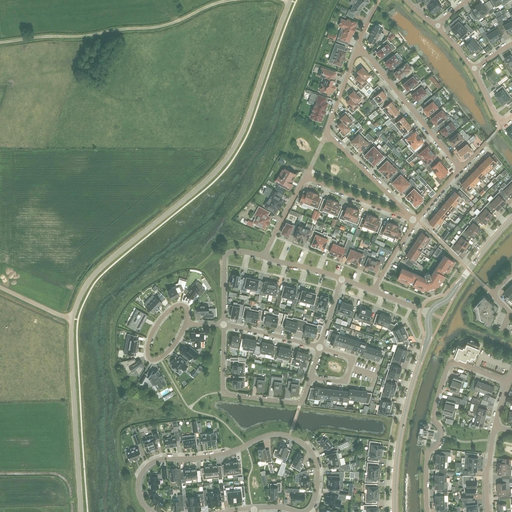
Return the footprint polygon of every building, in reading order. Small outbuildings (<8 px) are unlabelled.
[(354,5),(350,11),(358,15),(361,8),(360,8),(362,6),(363,6),(368,1),(367,0),(351,0),(350,3),(354,5)] [(428,7),(427,8),(430,11),(431,10),(434,13),(441,7),(436,0),(435,0),(432,0),(433,2),(429,6),(428,6),(428,7)] [(478,5),(476,6),(483,17),(488,13),(487,11),(490,9),(485,3),(483,5),(481,2),(478,5)] [(483,17),(476,6),(474,7),(471,9),(473,12),(470,13),(474,20),(477,18),(478,20),(483,17)] [(463,26),(461,23),(463,21),(459,16),(454,21),(456,24),(451,29),(452,29),(451,30),(453,32),(454,31),(456,33),(463,26)] [(347,21),(341,19),(340,22),(340,23),(339,26),(345,28),(340,39),(349,42),(352,33),(353,33),(356,27),(355,26),(356,23),(348,19),(347,21)] [(493,23),(496,27),(491,30),(497,40),(500,38),(502,37),(498,30),(501,28),(500,26),(497,21),(493,23)] [(371,35),(368,41),(374,44),(377,38),(381,40),(384,34),(380,32),(382,28),(381,27),(382,25),(378,24),(377,25),(376,25),(374,28),(373,28),(370,35),(371,35)] [(464,25),(463,26),(456,33),(457,35),(456,36),(458,38),(459,37),(460,38),(464,34),(467,37),(469,35),(472,32),(469,29),(468,30),(464,25)] [(465,46),(468,49),(477,41),(475,38),(477,37),(475,35),(477,33),(475,30),(472,32),(469,35),(471,38),(465,44),(466,46),(465,46)] [(495,42),(497,40),(491,30),(486,33),(485,31),(481,33),(485,38),(488,36),(492,43),(494,41),(495,42)] [(391,49),(388,46),(391,44),(387,39),(380,44),(382,47),(382,48),(376,52),(379,56),(380,55),(382,57),(387,53),(387,54),(390,51),(390,50),(391,49)] [(484,49),(477,41),(468,49),(470,52),(470,51),(472,53),(478,48),(481,52),(484,49)] [(335,43),(333,51),(329,62),(341,66),(343,61),(345,57),(345,56),(347,51),(344,50),(345,47),(335,43)] [(399,61),(394,55),(385,62),(387,66),(388,65),(390,68),(394,65),(396,68),(403,62),(401,59),(399,61)] [(403,75),(403,76),(404,74),(407,77),(411,73),(408,69),(410,68),(406,63),(404,64),(403,65),(394,72),(395,73),(394,73),(396,77),(397,76),(399,78),(403,75)] [(488,77),(490,80),(499,73),(500,73),(496,68),(498,66),(496,64),(491,68),(493,70),(487,75),(488,77)] [(357,71),(358,73),(358,72),(365,81),(366,80),(370,76),(367,73),(368,72),(365,69),(364,70),(361,66),(357,69),(359,70),(357,71)] [(324,69),(321,76),(326,78),(323,85),(322,84),(320,89),(321,89),(320,92),(328,95),(329,92),(332,93),(333,89),(334,89),(335,89),(335,88),(335,87),(335,86),(334,86),(334,85),(335,81),(333,80),(335,73),(324,69)] [(368,83),(366,80),(365,81),(358,72),(358,73),(355,75),(356,77),(354,78),(359,83),(356,85),(360,90),(364,87),(368,83)] [(494,84),(500,80),(502,83),(509,78),(506,75),(502,78),(499,73),(490,80),(492,83),(492,82),(494,84)] [(417,81),(412,76),(402,84),(403,85),(402,85),(405,88),(407,90),(412,86),(415,89),(422,83),(419,80),(417,81)] [(498,99),(499,100),(508,93),(503,85),(498,89),(499,92),(495,95),(496,96),(495,96),(497,99),(498,99)] [(424,90),(421,87),(411,95),(414,98),(415,98),(417,100),(418,99),(421,102),(431,93),(427,88),(424,90)] [(349,95),(350,96),(357,104),(362,100),(360,98),(363,96),(359,91),(356,93),(352,89),(349,92),(350,93),(349,95)] [(386,96),(386,95),(384,92),(383,92),(382,91),(373,98),(377,103),(377,104),(379,106),(384,102),(381,100),(386,96)] [(318,96),(311,93),(309,100),(313,102),(314,101),(316,102),(314,107),(313,106),(312,110),(313,110),(310,118),(313,119),(313,120),(317,122),(318,120),(321,121),(323,114),(324,115),(325,111),(324,111),(327,103),(324,102),(326,98),(318,95),(318,96)] [(511,101),(511,97),(508,93),(499,100),(500,101),(499,102),(501,105),(502,104),(503,105),(507,102),(509,104),(511,101)] [(428,100),(430,102),(430,103),(425,107),(423,109),(424,111),(428,115),(438,106),(434,101),(437,98),(434,95),(428,100)] [(359,106),(357,104),(350,96),(347,99),(348,100),(346,102),(350,106),(348,109),(352,113),(359,106)] [(386,114),(395,107),(394,105),(392,102),(391,102),(386,106),(384,103),(379,107),(382,109),(386,114)] [(392,122),(396,118),(394,115),(399,112),(399,111),(397,108),(396,108),(395,107),(386,114),(390,119),(392,122)] [(450,118),(450,117),(447,114),(446,115),(445,114),(444,115),(442,113),(443,112),(441,110),(432,118),(432,119),(431,120),(435,124),(436,123),(437,124),(441,121),(443,124),(444,123),(450,118)] [(340,118),(341,120),(341,119),(349,128),(349,127),(353,123),(352,121),(354,119),(348,112),(346,113),(344,111),(340,115),(342,117),(340,118)] [(398,129),(407,121),(403,116),(398,120),(396,118),(392,122),(394,124),(398,129)] [(444,123),(446,125),(445,126),(446,126),(440,130),(443,134),(444,133),(446,135),(451,131),(451,132),(454,129),(454,128),(455,127),(452,124),(455,122),(451,117),(450,117),(450,118),(444,123)] [(351,130),(349,127),(349,128),(341,119),(341,120),(338,122),(339,124),(338,125),(342,130),(339,132),(343,137),(351,130)] [(407,121),(398,129),(402,134),(404,137),(408,133),(406,130),(411,126),(407,121)] [(350,142),(355,146),(363,138),(359,134),(364,129),(361,127),(354,133),(357,135),(350,142)] [(406,142),(409,145),(419,136),(418,135),(419,134),(416,130),(410,136),(408,133),(404,137),(401,138),(405,143),(406,142)] [(462,130),(458,133),(463,138),(464,137),(466,140),(468,139),(470,138),(467,134),(466,135),(462,130)] [(449,140),(448,140),(449,141),(453,146),(454,146),(457,143),(458,142),(460,145),(464,143),(466,140),(464,137),(463,138),(458,133),(449,140)] [(365,136),(363,138),(355,146),(356,148),(356,149),(359,152),(366,145),(368,147),(372,142),(373,142),(370,140),(369,141),(365,136)] [(419,136),(409,145),(407,146),(413,153),(420,148),(418,146),(424,140),(421,137),(420,138),(419,136)] [(369,160),(379,149),(372,142),(368,147),(367,147),(369,150),(364,155),(365,156),(364,157),(367,160),(368,159),(369,160)] [(465,145),(464,143),(460,147),(461,148),(457,151),(459,153),(459,154),(461,156),(463,158),(472,151),(466,144),(465,145)] [(421,160),(431,151),(430,150),(431,149),(428,145),(416,155),(418,158),(418,157),(421,160)] [(381,161),(386,156),(379,149),(369,160),(370,161),(369,161),(372,164),(373,165),(379,159),(381,161)] [(431,151),(421,160),(423,163),(422,163),(426,168),(431,164),(432,163),(430,160),(436,155),(433,152),(432,152),(431,151)] [(485,159),(493,168),(497,164),(499,165),(502,163),(500,161),(498,159),(496,162),(489,155),(488,154),(484,158),(485,159)] [(412,155),(406,160),(409,163),(414,158),(412,155)] [(393,163),(386,156),(381,161),(383,163),(378,169),(377,170),(380,173),(381,172),(383,174),(393,163)] [(496,170),(493,168),(485,159),(481,163),(489,172),(492,170),(494,172),(496,170)] [(434,173),(444,165),(441,161),(440,162),(439,161),(433,166),(431,164),(426,168),(430,172),(432,170),(434,173)] [(395,175),(400,170),(393,163),(383,174),(384,175),(383,176),(386,179),(387,178),(393,173),(395,175)] [(477,168),(484,174),(486,172),(488,174),(490,173),(489,172),(481,163),(481,164),(477,168)] [(444,165),(434,173),(437,176),(435,178),(439,184),(444,179),(442,176),(448,171),(447,170),(448,169),(444,165)] [(484,174),(477,168),(473,172),(480,178),(482,176),(485,178),(486,177),(484,174)] [(279,176),(276,182),(279,184),(279,185),(283,187),(289,190),(297,175),(287,169),(284,175),(284,176),(282,178),(279,176)] [(401,169),(400,170),(395,175),(397,177),(392,183),(393,184),(392,185),(395,187),(396,187),(405,179),(402,176),(405,173),(401,169)] [(482,181),(480,178),(473,172),(469,176),(476,182),(478,180),(480,183),(482,181)] [(476,182),(469,176),(465,180),(472,186),(474,184),(477,187),(478,185),(476,182)] [(408,182),(405,179),(396,187),(397,188),(396,189),(399,191),(400,191),(401,192),(407,186),(409,188),(415,183),(411,179),(408,182)] [(474,188),(472,186),(465,180),(464,179),(460,183),(468,191),(465,193),(470,197),(472,195),(469,192),(474,188)] [(415,183),(409,188),(408,189),(411,191),(406,196),(406,197),(406,198),(408,201),(409,201),(409,200),(410,201),(420,191),(416,187),(417,186),(415,183)] [(498,190),(499,191),(504,196),(506,193),(510,198),(511,196),(511,197),(511,196),(511,191),(506,185),(502,189),(501,188),(498,190)] [(282,199),(275,195),(277,192),(270,189),(269,192),(271,193),(265,206),(275,212),(277,208),(278,209),(281,203),(280,203),(282,199)] [(421,189),(420,191),(410,201),(413,203),(412,204),(412,205),(415,208),(416,208),(419,205),(419,204),(418,203),(422,200),(421,199),(424,197),(421,194),(423,191),(421,189)] [(307,190),(305,195),(302,194),(299,203),(302,204),(303,203),(308,205),(313,192),(310,191),(307,190)] [(451,195),(451,196),(458,202),(460,199),(463,201),(464,200),(467,202),(470,200),(464,194),(462,197),(453,190),(450,194),(451,195)] [(497,194),(493,198),(502,207),(505,204),(504,203),(505,202),(501,198),(504,196),(499,191),(497,194)] [(317,194),(313,192),(308,205),(317,209),(320,203),(317,201),(319,195),(317,194)] [(461,204),(458,202),(451,196),(447,200),(454,206),(456,203),(459,206),(461,204)] [(322,211),(328,213),(333,200),(330,199),(327,198),(325,205),(321,203),(319,210),(322,212),(322,211)] [(489,202),(486,204),(491,209),(493,206),(497,210),(498,209),(499,210),(502,207),(493,198),(489,202)] [(337,202),(333,200),(328,213),(337,217),(340,211),(337,209),(339,203),(337,202)] [(454,206),(447,200),(443,204),(452,212),(454,209),(455,210),(457,208),(454,206)] [(443,204),(440,209),(447,215),(449,212),(452,215),(453,213),(452,212),(443,204)] [(484,207),(480,211),(489,220),(492,217),(492,216),(493,215),(489,211),(491,209),(486,204),(484,207)] [(345,219),(348,221),(353,208),(350,207),(347,206),(344,212),(341,211),(338,218),(344,221),(345,219)] [(254,221),(253,222),(257,224),(257,225),(259,226),(260,226),(264,228),(266,225),(267,225),(269,221),(268,221),(270,218),(267,216),(269,212),(266,211),(259,207),(256,212),(254,216),(256,217),(256,218),(255,218),(254,219),(254,220),(254,221)] [(353,208),(348,221),(357,224),(360,218),(357,217),(359,211),(357,210),(357,209),(353,208)] [(450,217),(447,215),(440,209),(436,213),(443,219),(445,217),(448,219),(450,217)] [(486,223),(489,220),(480,211),(474,218),(478,222),(481,220),(485,224),(486,222),(486,223)] [(432,217),(432,218),(440,224),(440,223),(442,221),(444,223),(446,221),(443,219),(436,213),(432,217)] [(362,226),(368,229),(373,216),(370,215),(369,215),(367,214),(364,220),(361,219),(358,226),(362,228),(362,226)] [(377,217),(373,216),(368,229),(377,232),(380,226),(376,225),(379,219),(376,218),(377,217)] [(474,218),(473,217),(469,222),(470,224),(469,226),(468,226),(477,234),(480,230),(479,230),(480,228),(476,225),(478,222),(474,218)] [(438,230),(442,225),(440,223),(440,224),(432,218),(429,222),(436,228),(433,231),(436,233),(438,230)] [(293,238),(299,240),(304,228),(305,228),(305,227),(299,224),(300,223),(297,222),(295,226),(294,229),(296,231),(293,238)] [(382,234),(388,237),(393,224),(389,222),(389,223),(387,222),(384,228),(381,227),(378,234),(382,235),(382,234)] [(292,234),(294,229),(295,226),(292,225),(286,223),(284,227),(281,233),(288,236),(289,233),(292,234)] [(396,225),(393,224),(388,237),(394,239),(393,240),(396,241),(401,233),(397,231),(399,227),(396,225)] [(475,237),(477,234),(468,226),(469,226),(468,225),(463,231),(461,233),(467,237),(469,234),(473,237),(474,236),(475,237)] [(310,230),(305,228),(304,228),(299,240),(305,243),(308,235),(311,237),(314,230),(311,229),(310,230)] [(315,247),(317,247),(321,237),(323,234),(314,230),(311,237),(314,238),(311,246),(315,248),(315,247)] [(418,237),(428,243),(431,239),(421,232),(418,237)] [(465,239),(467,237),(461,233),(456,240),(457,241),(466,248),(469,244),(468,244),(469,243),(465,239)] [(321,237),(317,247),(319,248),(318,249),(323,251),(326,243),(329,244),(332,237),(327,235),(325,238),(321,237)] [(425,248),(428,243),(418,237),(415,241),(424,247),(425,248)] [(330,254),(334,256),(339,245),(335,244),(337,240),(332,238),(329,245),(332,246),(329,252),(330,253),(330,254)] [(457,241),(456,240),(450,247),(455,252),(457,249),(462,252),(463,251),(466,248),(457,241)] [(421,252),(421,251),(424,247),(415,241),(412,246),(421,252)] [(340,242),(339,245),(334,256),(339,257),(339,256),(341,257),(344,248),(341,246),(343,243),(340,242)] [(384,252),(388,254),(390,250),(380,246),(378,250),(384,252)] [(419,257),(422,252),(421,251),(421,252),(412,246),(409,251),(419,257)] [(357,251),(356,251),(351,249),(346,259),(348,260),(348,261),(351,262),(352,261),(352,262),(357,251)] [(367,252),(367,250),(364,249),(363,251),(358,249),(356,251),(357,251),(352,262),(353,262),(353,263),(356,264),(357,264),(359,264),(361,257),(364,258),(364,259),(367,252)] [(419,257),(409,251),(406,255),(413,259),(411,262),(412,262),(417,266),(418,263),(416,261),(419,257)] [(368,268),(370,269),(375,257),(371,256),(371,254),(367,252),(364,259),(364,258),(364,259),(367,260),(364,267),(365,267),(365,268),(368,269),(368,268)] [(432,290),(433,291),(433,289),(435,289),(437,286),(438,286),(439,284),(440,285),(444,279),(443,278),(445,276),(443,275),(445,271),(447,272),(449,270),(450,271),(454,265),(453,264),(454,262),(444,255),(430,276),(429,272),(424,274),(425,278),(402,268),(397,279),(399,280),(399,281),(406,284),(406,283),(408,284),(409,281),(414,283),(413,285),(415,286),(414,288),(421,291),(422,289),(424,290),(424,289),(428,291),(432,290)] [(375,257),(370,269),(372,270),(372,271),(375,272),(375,271),(376,271),(380,262),(383,263),(385,258),(380,256),(378,259),(375,257)] [(237,288),(240,288),(242,279),(239,278),(240,275),(233,274),(233,275),(231,275),(230,280),(232,280),(231,283),(230,284),(231,284),(231,285),(237,286),(237,288)] [(250,291),(253,278),(251,278),(252,277),(248,276),(248,277),(246,277),(245,284),(242,283),(240,290),(246,291),(247,289),(250,289),(250,290),(250,291)] [(259,294),(260,288),(261,286),(257,286),(259,280),(257,279),(258,278),(254,277),(254,279),(253,278),(250,291),(256,292),(256,293),(259,294)] [(171,289),(167,291),(171,298),(179,295),(178,294),(177,292),(180,291),(181,289),(184,289),(186,281),(183,280),(183,279),(179,278),(178,283),(176,284),(176,285),(171,287),(172,289),(171,289)] [(193,285),(185,295),(190,299),(191,298),(192,299),(195,296),(195,297),(197,294),(200,296),(205,289),(201,287),(203,285),(197,280),(193,285)] [(265,293),(269,294),(272,282),(267,280),(266,281),(265,281),(263,289),(260,288),(259,294),(265,296),(265,293)] [(272,282),(269,294),(272,295),(272,297),(278,299),(279,293),(276,292),(278,284),(276,284),(277,283),(272,282)] [(288,297),(290,287),(289,287),(289,285),(285,284),(282,296),(288,297)] [(292,288),(290,287),(288,297),(287,300),(293,301),(293,302),(296,303),(297,301),(298,296),(299,291),(296,290),(297,287),(292,286),(292,288)] [(297,301),(306,303),(309,292),(308,292),(308,291),(304,290),(303,290),(302,290),(301,297),(298,296),(297,301)] [(314,310),(315,307),(317,301),(314,300),(316,294),(315,293),(311,291),(310,292),(309,292),(306,303),(311,304),(310,309),(314,310)] [(318,297),(317,301),(315,307),(318,308),(318,306),(325,308),(326,305),(327,305),(328,301),(327,301),(328,297),(328,296),(322,294),(322,295),(321,295),(320,298),(318,297)] [(156,309),(157,310),(159,307),(158,307),(162,303),(155,297),(152,295),(144,303),(146,306),(153,313),(156,309)] [(474,307),(474,308),(475,307),(476,308),(477,312),(476,312),(476,313),(477,313),(478,316),(477,318),(476,317),(476,318),(485,322),(484,323),(485,323),(486,322),(491,325),(498,308),(485,295),(481,299),(480,299),(480,300),(474,307)] [(347,303),(342,301),(339,308),(337,307),(335,313),(343,316),(347,303)] [(237,318),(239,311),(242,312),(244,305),(237,303),(237,306),(233,305),(232,310),(231,310),(230,313),(231,314),(231,317),(237,318)] [(353,305),(347,303),(343,316),(352,318),(354,313),(351,312),(353,305)] [(208,305),(196,305),(196,311),(197,311),(197,313),(201,313),(201,314),(204,314),(205,317),(213,317),(213,316),(216,316),(215,309),(208,309),(208,305)] [(245,321),(250,322),(253,309),(250,309),(250,307),(245,306),(243,312),(246,313),(245,320),(245,321)] [(360,317),(363,318),(366,309),(366,308),(362,306),(361,308),(361,307),(358,314),(356,313),(354,319),(359,321),(360,317)] [(256,322),(258,315),(261,316),(262,310),(259,309),(258,311),(253,309),(250,322),(255,323),(256,322)] [(372,311),(366,309),(363,318),(362,322),(371,324),(373,319),(370,318),(372,311)] [(138,310),(136,313),(146,319),(148,315),(138,310)] [(264,324),(270,325),(273,314),(273,312),(264,310),(263,316),(266,317),(264,324)] [(278,315),(273,314),(270,325),(276,327),(277,319),(281,320),(282,313),(279,313),(278,315)] [(284,329),(289,330),(292,318),(287,317),(288,315),(285,314),(283,321),(286,321),(284,329)] [(382,326),(386,315),(382,314),(381,314),(380,314),(378,319),(375,318),(373,324),(376,325),(376,324),(382,326)] [(389,330),(394,325),(389,323),(391,318),(390,317),(390,316),(386,315),(382,326),(387,328),(387,329),(389,330)] [(135,330),(137,327),(140,330),(145,321),(135,316),(129,327),(135,330)] [(301,326),(303,320),(293,317),(292,318),(289,330),(295,332),(297,325),(301,326)] [(307,321),(303,320),(301,326),(305,327),(303,334),(309,335),(312,324),(306,322),(307,321)] [(395,323),(394,325),(389,330),(390,332),(392,331),(394,336),(406,331),(404,327),(403,327),(402,326),(397,328),(395,324),(395,323)] [(317,325),(312,324),(309,335),(314,337),(316,330),(321,331),(322,325),(318,324),(317,325)] [(328,335),(332,336),(330,342),(336,344),(339,334),(339,332),(330,329),(328,335)] [(396,342),(397,344),(404,343),(402,339),(407,337),(407,335),(408,335),(406,331),(394,336),(397,342),(396,342)] [(194,341),(194,347),(200,347),(200,341),(203,341),(203,333),(191,333),(191,340),(194,341)] [(127,338),(130,339),(129,346),(128,350),(128,351),(129,351),(128,354),(127,354),(136,356),(135,356),(136,352),(137,352),(138,352),(137,352),(138,348),(138,347),(138,345),(139,345),(139,344),(139,340),(140,340),(136,339),(137,336),(127,334),(128,334),(127,338)] [(336,344),(341,345),(344,335),(339,334),(336,344)] [(234,336),(233,335),(232,340),(231,339),(230,345),(230,347),(237,349),(240,336),(234,335),(234,336)] [(350,337),(344,335),(341,345),(347,347),(350,337)] [(347,347),(352,349),(355,339),(350,337),(347,347)] [(239,349),(248,351),(250,339),(245,338),(243,344),(241,343),(239,349)] [(258,347),(255,346),(256,341),(250,339),(248,351),(253,352),(253,354),(256,354),(258,347)] [(360,342),(361,341),(355,339),(352,349),(357,351),(360,342)] [(457,345),(453,355),(473,363),(480,345),(468,340),(466,347),(464,346),(463,348),(457,345)] [(261,347),(258,347),(256,354),(256,355),(259,356),(260,351),(265,352),(266,352),(268,343),(262,342),(261,347)] [(366,343),(360,342),(357,351),(363,352),(365,345),(366,343)] [(274,345),(268,343),(266,352),(265,352),(265,354),(271,355),(271,357),(274,357),(275,353),(275,351),(272,350),(274,345)] [(404,343),(397,344),(394,352),(406,356),(407,352),(406,351),(407,350),(402,348),(404,343)] [(370,347),(371,348),(371,346),(365,345),(363,352),(362,355),(368,356),(370,347)] [(280,346),(278,354),(275,353),(274,357),(273,359),(276,360),(277,358),(282,359),(285,348),(280,346)] [(181,351),(180,353),(189,360),(191,357),(194,359),(199,354),(190,347),(188,349),(185,347),(184,348),(183,348),(181,351)] [(376,349),(371,348),(370,347),(368,356),(373,358),(376,349)] [(285,348),(282,359),(288,361),(287,362),(291,363),(292,357),(289,357),(291,349),(285,348)] [(376,348),(376,349),(373,358),(379,360),(382,350),(376,348)] [(299,350),(298,351),(297,351),(295,358),(292,357),(291,363),(294,364),(295,361),(300,363),(303,352),(302,352),(303,351),(299,350)] [(307,363),(306,363),(309,354),(307,354),(308,353),(304,351),(304,353),(303,352),(300,363),(299,365),(306,367),(307,363)] [(406,356),(394,352),(391,360),(397,362),(398,359),(403,361),(403,360),(404,360),(406,356)] [(171,366),(177,372),(180,368),(183,371),(188,366),(185,363),(186,362),(180,357),(177,360),(175,358),(170,363),(172,365),(171,366)] [(130,368),(132,371),(135,370),(139,376),(143,368),(141,365),(142,365),(139,360),(131,366),(127,360),(120,362),(126,371),(130,368)] [(397,362),(391,360),(390,363),(392,364),(391,370),(390,370),(400,373),(401,369),(401,368),(401,367),(396,365),(397,362)] [(233,372),(237,372),(237,373),(242,373),(242,372),(245,372),(245,362),(238,362),(238,365),(232,365),(232,370),(233,370),(233,372)] [(149,375),(150,375),(150,376),(143,373),(138,382),(149,388),(151,386),(151,385),(152,385),(153,385),(154,384),(157,389),(167,384),(158,369),(157,369),(158,370),(154,372),(153,370),(151,373),(150,372),(149,375)] [(195,369),(190,375),(194,378),(199,372),(195,369)] [(390,370),(391,370),(388,369),(385,378),(391,380),(392,377),(397,378),(398,377),(399,377),(400,373),(390,370)] [(238,379),(232,379),(232,385),(233,385),(233,386),(237,386),(237,387),(242,387),(245,387),(245,376),(238,376),(238,379)] [(460,376),(459,379),(454,377),(451,383),(461,386),(461,387),(463,387),(466,378),(460,376)] [(265,378),(254,377),(254,383),(257,383),(256,389),(263,390),(265,381),(265,378)] [(391,380),(385,378),(385,381),(386,381),(384,387),(395,390),(396,386),(395,385),(396,384),(391,383),(391,380)] [(281,383),(282,383),(282,380),(271,379),(271,385),(274,385),(273,391),(280,392),(281,383)] [(291,387),(290,393),(297,394),(298,385),(299,385),(299,382),(288,381),(288,387),(291,387)] [(480,391),(483,383),(478,381),(475,387),(473,386),(471,389),(476,391),(476,390),(477,391),(477,390),(480,391)] [(459,392),(461,387),(461,386),(451,383),(449,389),(455,391),(454,394),(460,396),(461,393),(459,392)] [(488,385),(483,383),(480,391),(485,393),(488,385)] [(494,387),(488,385),(485,393),(481,403),(488,405),(489,402),(487,401),(489,397),(490,397),(494,387)] [(384,387),(383,386),(380,396),(387,397),(388,394),(393,395),(393,394),(394,394),(395,390),(384,387)] [(320,399),(320,397),(321,388),(315,387),(314,393),(309,392),(307,399),(320,400),(320,399)] [(171,392),(162,396),(164,399),(172,395),(172,394),(175,393),(173,390),(171,392)] [(367,391),(361,391),(359,401),(359,402),(368,403),(370,397),(366,397),(367,391)] [(387,397),(380,396),(380,399),(381,399),(380,405),(391,407),(392,403),(391,403),(391,401),(386,400),(387,397)] [(454,409),(454,408),(456,402),(458,403),(459,400),(453,399),(452,401),(446,400),(445,406),(454,409)] [(472,412),(474,412),(486,415),(487,409),(484,408),(484,406),(478,404),(474,403),(472,412)] [(380,405),(378,404),(376,413),(383,415),(383,412),(388,413),(389,412),(390,412),(391,407),(380,405)] [(456,409),(454,408),(454,409),(445,406),(443,413),(449,414),(448,417),(454,418),(456,409)] [(477,415),(477,418),(485,420),(486,415),(474,412),(474,414),(477,415)] [(475,417),(474,422),(472,421),(470,423),(469,427),(479,428),(480,425),(483,426),(485,420),(477,418),(475,417)] [(420,426),(419,433),(428,435),(429,427),(427,427),(428,425),(423,424),(423,426),(420,426)] [(145,437),(146,439),(142,441),(146,452),(158,448),(155,439),(159,438),(156,430),(151,432),(153,437),(150,438),(149,435),(145,437)] [(174,431),(174,435),(171,435),(171,438),(164,439),(165,448),(177,446),(175,438),(179,437),(178,430),(174,431)] [(217,441),(216,435),(214,435),(213,432),(212,432),(212,431),(207,432),(208,433),(206,433),(201,434),(202,443),(205,443),(205,442),(207,441),(208,445),(215,444),(215,441),(217,441)] [(135,444),(140,443),(136,433),(132,435),(135,444)] [(426,442),(428,435),(419,433),(418,441),(420,441),(420,444),(425,445),(425,442),(426,442)] [(184,447),(191,446),(192,447),(196,446),(194,435),(191,435),(191,438),(183,440),(184,447)] [(325,440),(322,437),(321,437),(321,436),(318,438),(319,439),(317,441),(323,449),(325,447),(327,450),(332,446),(326,439),(325,440)] [(340,449),(349,445),(347,440),(338,445),(340,449)] [(369,450),(370,451),(370,450),(382,452),(383,445),(376,445),(376,441),(370,441),(369,450)] [(285,463),(288,455),(285,454),(288,447),(285,446),(285,445),(281,443),(279,450),(275,449),(273,453),(274,456),(283,460),(282,462),(285,463)] [(141,456),(138,448),(135,449),(134,447),(130,449),(130,451),(126,452),(129,461),(133,459),(137,458),(141,456)] [(259,458),(260,458),(261,460),(265,459),(266,462),(272,461),(270,454),(267,455),(265,447),(262,448),(262,447),(259,448),(259,449),(258,449),(259,454),(258,454),(259,458)] [(327,459),(328,461),(339,458),(337,450),(333,451),(331,452),(331,454),(326,455),(327,459)] [(382,456),(382,452),(370,450),(370,451),(369,457),(368,457),(368,460),(374,461),(374,457),(380,458),(381,456),(382,456)] [(451,452),(442,451),(442,455),(436,454),(436,461),(445,462),(448,462),(448,455),(451,455),(451,452)] [(303,465),(300,464),(304,457),(301,456),(302,455),(298,453),(291,465),(300,471),(303,465)] [(465,460),(469,460),(469,463),(479,464),(479,462),(478,461),(478,457),(472,457),(473,453),(466,453),(465,460)] [(328,463),(326,464),(327,468),(334,466),(334,468),(339,467),(339,470),(350,470),(349,464),(341,466),(339,458),(328,461),(328,463)] [(499,462),(498,468),(508,469),(508,465),(511,466),(511,459),(504,458),(503,463),(499,462)] [(223,476),(232,475),(231,461),(225,462),(225,463),(225,469),(223,470),(223,476)] [(237,461),(231,461),(232,475),(241,474),(241,468),(238,468),(237,462),(237,461)] [(445,468),(445,462),(436,461),(435,467),(441,468),(441,471),(447,472),(447,468),(445,468)] [(380,466),(374,466),(374,462),(367,462),(367,472),(368,472),(380,473),(381,469),(379,468),(380,466)] [(474,474),(474,471),(477,471),(477,468),(478,468),(479,466),(479,464),(469,463),(465,463),(464,467),(463,466),(462,474),(474,474)] [(203,479),(212,478),(211,464),(205,465),(205,466),(204,466),(205,473),(202,473),(203,479)] [(222,479),(222,471),(218,472),(217,465),(216,465),(216,464),(211,464),(212,478),(218,478),(218,479),(222,479)] [(192,479),(197,479),(198,482),(201,481),(200,475),(197,475),(196,468),(196,467),(190,468),(191,479),(192,479)] [(182,485),(181,483),(181,476),(180,470),(176,471),(176,468),(169,468),(170,480),(177,479),(177,486),(182,485)] [(186,481),(192,480),(192,479),(191,479),(190,468),(185,468),(185,469),(184,469),(185,476),(181,476),(181,483),(186,483),(186,481)] [(508,469),(498,468),(498,474),(502,474),(502,478),(508,479),(510,479),(510,476),(511,476),(511,469),(508,469)] [(308,486),(308,481),(309,481),(309,475),(305,475),(305,474),(306,473),(305,470),(297,473),(297,478),(299,478),(299,482),(301,482),(300,486),(308,486)] [(327,476),(327,480),(328,480),(328,481),(329,481),(329,482),(339,483),(339,477),(344,477),(344,471),(336,472),(336,476),(329,475),(328,475),(328,476),(327,476)] [(447,472),(441,471),(441,475),(435,475),(435,481),(444,482),(447,482),(447,472)] [(380,477),(380,473),(368,472),(368,475),(365,475),(365,481),(372,482),(373,479),(379,479),(379,476),(380,477)] [(154,474),(154,476),(150,477),(150,480),(149,480),(149,484),(150,484),(151,488),(159,487),(158,484),(160,483),(159,479),(158,479),(157,474),(154,474)] [(468,484),(468,487),(468,488),(477,487),(477,485),(478,484),(478,482),(477,482),(477,480),(469,480),(469,476),(463,475),(463,484),(468,484)] [(511,478),(510,479),(508,479),(507,483),(498,483),(498,489),(510,488),(510,482),(511,482),(511,478)] [(444,485),(444,482),(435,481),(435,488),(440,488),(440,492),(448,492),(448,485),(444,485)] [(270,498),(274,498),(274,497),(277,497),(277,490),(281,490),(281,482),(277,482),(277,483),(270,484),(270,490),(269,490),(269,493),(270,493),(270,498)] [(327,485),(327,488),(328,488),(328,489),(330,489),(330,493),(336,494),(340,494),(340,490),(339,490),(339,483),(329,482),(329,484),(328,484),(328,485),(327,485)] [(379,489),(378,489),(378,487),(372,487),(372,483),(365,483),(364,489),(367,489),(367,493),(379,493),(379,489)] [(238,489),(234,490),(235,501),(237,501),(241,501),(241,500),(242,500),(241,493),(244,493),(244,486),(238,486),(238,489)] [(232,501),(235,501),(234,490),(229,490),(229,487),(223,488),(224,495),(227,494),(228,502),(229,501),(229,502),(232,502),(232,501)] [(477,488),(477,487),(468,488),(468,487),(464,487),(465,491),(462,491),(462,500),(468,500),(474,500),(474,494),(476,494),(476,493),(477,493),(477,491),(476,490),(476,488),(477,488)] [(304,493),(299,493),(300,489),(287,488),(287,492),(292,493),(292,494),(290,494),(290,498),(291,498),(291,500),(292,500),(304,501),(305,493),(304,493)] [(511,488),(510,488),(498,489),(498,494),(503,494),(503,499),(510,498),(510,495),(511,495),(511,488)] [(214,494),(213,495),(207,495),(206,490),(203,490),(204,500),(207,500),(207,503),(208,506),(208,507),(213,507),(213,506),(215,505),(214,494)] [(157,505),(160,507),(164,502),(156,495),(155,495),(155,494),(156,494),(155,491),(149,491),(149,494),(153,494),(153,498),(151,500),(154,503),(157,505)] [(215,505),(216,505),(216,506),(221,505),(221,504),(222,504),(221,500),(221,495),(220,492),(213,493),(213,495),(214,494),(215,505)] [(435,496),(435,502),(445,502),(444,495),(448,495),(448,492),(440,492),(441,495),(435,496)] [(326,497),(324,502),(325,502),(325,503),(328,504),(337,507),(339,507),(341,500),(345,501),(346,498),(346,495),(340,494),(336,494),(330,493),(329,496),(327,496),(327,497),(326,497)] [(379,497),(379,493),(367,493),(366,493),(365,503),(372,503),(372,500),(378,500),(378,497),(379,497)] [(194,510),(201,510),(200,506),(201,506),(200,501),(203,500),(202,494),(197,494),(197,497),(193,498),(194,510)] [(173,511),(177,511),(180,511),(180,506),(183,505),(182,495),(178,495),(179,501),(172,502),(173,511)] [(193,498),(193,496),(189,497),(189,495),(183,495),(184,502),(187,502),(188,507),(188,511),(194,511),(194,510),(193,498)] [(511,508),(510,498),(503,499),(503,503),(498,504),(499,509),(511,508)] [(464,511),(468,511),(479,511),(479,507),(478,507),(477,504),(471,505),(470,501),(463,501),(464,511)] [(447,502),(445,502),(435,502),(436,509),(441,508),(441,511),(448,511),(447,502)]
